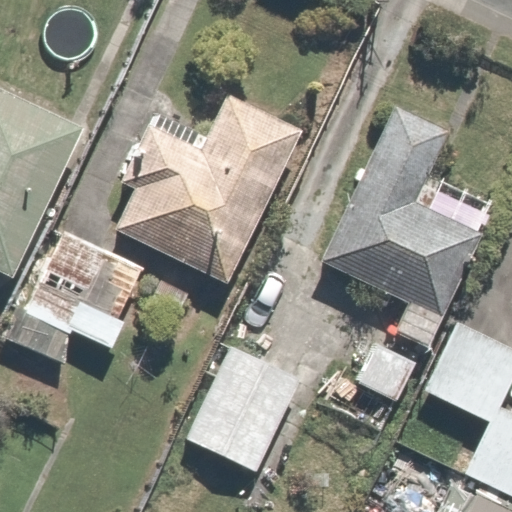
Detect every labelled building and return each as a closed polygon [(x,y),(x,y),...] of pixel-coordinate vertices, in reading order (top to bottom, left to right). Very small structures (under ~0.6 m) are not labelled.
[(226,289),(294,126),(212,92),(189,146),(145,127),(99,236),(226,289)] [(0,274),(3,276),(60,125),(0,102),(0,274)] [(444,134),(388,108),(313,268),(402,309),(390,334),(425,351),(478,237),(411,206),(444,134)] [(104,348),(141,270),(63,233),(58,243),(41,235),(5,311),(20,318),(8,345),(54,367),(71,332),(104,348)] [(511,377),(511,351),(452,323),(419,394),(484,424),(460,476),(480,486),(511,500),(511,417),(497,410),(511,377)] [(413,363),(374,345),(355,385),(394,403),(413,363)] [(254,478),(299,382),(229,349),(184,445),(254,478)] [(172,442),(124,414),(95,465),(143,493),(172,442)] [(511,511),(511,500),(480,486),(467,511),(511,511)]
